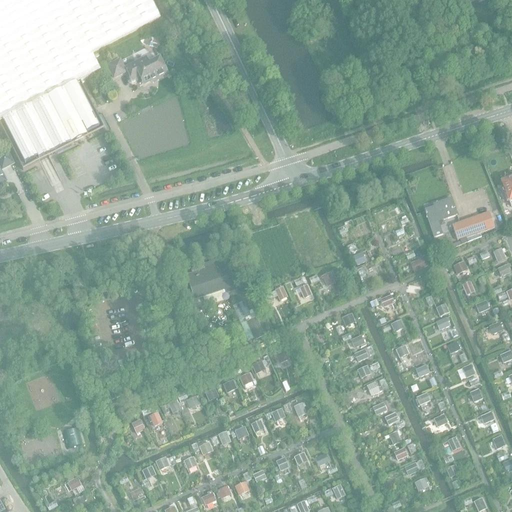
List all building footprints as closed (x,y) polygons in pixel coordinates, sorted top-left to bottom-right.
[(0,0),(0,123),(81,82),(101,72),(92,55),(160,20),(149,0),(0,0)] [(144,85),(166,73),(159,59),(149,64),(145,58),(126,68),(132,81),(140,77),(144,85)] [(114,78),(125,72),(120,60),(108,66),(114,78)] [(104,129),(81,82),(0,123),(0,124),(23,170),(104,129)] [(0,184),(6,182),(0,171),(13,164),(7,153),(0,156),(0,164),(0,166),(0,165),(0,184)] [(509,178),(502,181),(503,183),(502,183),(506,194),(504,195),(507,202),(509,201),(509,202),(511,208),(511,207),(511,179),(510,180),(509,178)] [(437,206),(425,210),(430,225),(434,238),(443,235),(438,222),(457,216),(451,199),(437,204),(437,202),(436,203),(437,206)] [(495,229),(489,213),(452,226),(457,242),(495,229)] [(501,250),(493,253),(498,264),(506,261),(501,250)] [(364,263),(360,254),(353,257),(357,267),(364,263)] [(236,291),(225,258),(203,265),(205,270),(187,276),(194,298),(223,289),(225,295),(236,291)] [(428,268),(424,258),(410,265),(414,274),(428,268)] [(464,263),(453,267),(457,276),(467,271),(464,263)] [(508,265),(498,269),(501,278),(511,273),(508,265)] [(335,285),(330,274),(322,278),(327,289),(335,285)] [(470,282),(462,286),(467,296),(475,293),(470,282)] [(311,296),(307,286),(300,290),(304,299),(311,296)] [(287,298),(283,288),(275,292),(279,301),(287,298)] [(391,296),(380,301),(383,309),(394,304),(393,302),(395,301),(393,296),(391,297),(391,296)] [(246,301),(234,305),(240,322),(252,317),(246,301)] [(488,301),(475,306),(479,315),(489,310),(488,306),(490,305),(488,301)] [(445,306),(436,310),(440,318),(449,314),(445,306)] [(352,314),(342,319),(345,328),(356,323),(352,314)] [(264,336),(256,318),(247,322),(255,340),(264,336)] [(448,318),(436,323),(439,332),(450,327),(448,323),(450,322),(448,318)] [(401,321),(391,326),(394,334),(404,329),(401,321)] [(51,336),(50,328),(45,328),(44,322),(38,323),(40,338),(51,336)] [(499,323),(489,327),(492,336),(503,332),(501,327),(503,326),(501,322),(499,323)] [(455,330),(450,333),(453,340),(458,337),(455,330)] [(361,336),(351,341),(354,350),(361,347),(361,348),(366,346),(361,336)] [(457,342),(446,347),(450,356),(461,351),(461,350),(462,350),(460,346),(459,346),(457,342)] [(405,347),(396,351),(400,360),(409,355),(405,347)] [(365,351),(354,355),(358,363),(368,359),(365,351)] [(286,352),(276,356),(279,365),(290,361),(286,352)] [(511,355),(511,352),(500,357),(503,365),(511,360),(511,355)] [(262,362),(252,367),(256,375),(266,371),(265,368),(267,367),(264,361),(262,362)] [(426,366),(415,371),(419,379),(429,374),(426,366)] [(471,366),(462,370),(466,379),(475,376),(471,366)] [(367,367),(357,371),(361,380),(371,375),(367,367)] [(250,374),(239,379),(243,387),(254,383),(253,381),(254,380),(251,375),(250,375),(250,374)] [(476,376),(469,379),(471,384),(479,381),(476,376)] [(233,381),(223,386),(227,395),(237,390),(233,381)] [(125,395),(120,383),(97,394),(102,405),(125,395)] [(375,383),(366,387),(371,398),(380,394),(380,393),(382,392),(380,389),(380,388),(378,389),(375,383)] [(215,389),(205,394),(209,403),(219,398),(215,389)] [(478,391),(470,394),(474,404),(482,400),(478,391)] [(427,394),(416,399),(418,404),(416,405),(418,408),(420,407),(430,402),(427,394)] [(199,396),(186,401),(190,410),(200,406),(199,402),(201,401),(199,396)] [(172,403),(168,404),(173,415),(181,411),(176,401),(175,399),(171,401),(172,403)] [(303,404),(294,408),(299,419),(307,415),(303,404)] [(383,404),(372,408),(376,417),(387,412),(383,404)] [(282,410),(272,415),(276,424),(286,419),(282,410)] [(150,418),(148,418),(150,423),(152,423),(154,428),(163,424),(158,413),(149,417),(150,418)] [(491,413),(480,418),(484,425),(494,421),(491,413)] [(395,414),(384,418),(388,427),(399,422),(395,414)] [(444,416),(434,420),(437,429),(448,425),(444,416)] [(140,420),(132,425),(136,435),(145,431),(140,420)] [(261,421),(251,426),(255,434),(265,430),(261,421)] [(245,428),(235,433),(239,441),(249,437),(245,428)] [(82,446),(78,429),(63,432),(67,450),(82,446)] [(227,433),(218,436),(223,447),(231,443),(227,433)] [(397,433),(389,436),(393,446),(402,443),(397,433)] [(501,437),(492,441),(497,451),(505,447),(501,437)] [(456,438),(447,442),(452,453),(461,449),(456,438)] [(322,442),(312,446),(316,456),(326,452),(322,442)] [(209,443),(199,448),(203,457),(213,452),(209,443)] [(404,449),(394,454),(397,462),(408,457),(404,449)] [(304,454),(295,458),(298,467),(308,463),(304,454)] [(325,455),(315,460),(319,468),(329,464),(325,455)] [(194,458),(184,462),(188,471),(198,467),(194,458)] [(166,459),(155,463),(159,472),(170,467),(166,459)] [(285,459),(276,463),(280,473),(289,469),(285,459)] [(511,464),(510,461),(502,465),(506,475),(511,472),(511,464)] [(415,464),(405,469),(408,477),(419,472),(415,464)] [(456,466),(446,471),(450,480),(460,475),(456,466)] [(152,467),(142,472),(146,481),(156,476),(152,467)] [(263,471),(253,476),(257,484),(266,480),(263,471)] [(77,478),(67,484),(72,492),(82,486),(77,478)] [(426,479),(414,484),(418,493),(428,488),(427,485),(427,484),(428,483),(426,479)] [(246,483),(235,488),(239,497),(250,492),(246,483)] [(341,486),(333,490),(338,501),(346,497),(343,491),(341,486)] [(218,494),(216,495),(218,499),(220,498),(221,500),(231,496),(228,487),(217,492),(218,494)] [(141,489),(130,494),(134,502),(140,500),(141,501),(145,499),(141,489)] [(208,496),(202,499),(205,507),(216,502),(212,492),(207,494),(208,496)] [(84,497),(75,502),(80,511),(88,507),(85,502),(87,501),(84,497)] [(482,499),(474,503),(478,511),(483,511),(487,510),(482,499)] [(309,511),(305,502),(297,506),(299,511),(309,511)]
